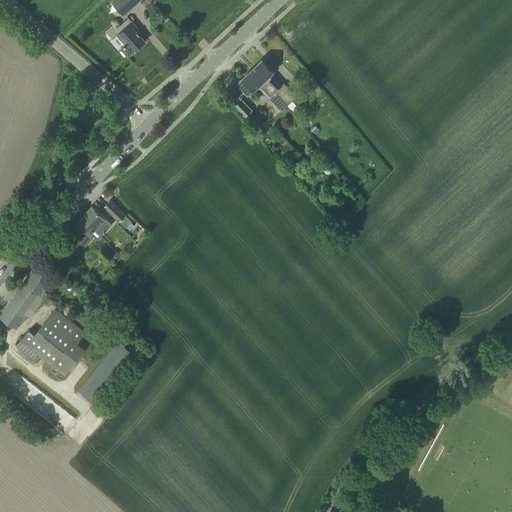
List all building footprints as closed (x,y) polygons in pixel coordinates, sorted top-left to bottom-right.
[(114,0),(112,2),(123,14),(139,0),(138,0),(114,0)] [(116,28),(113,24),(105,30),(112,39),(117,35),(125,43),(123,44),(124,46),(121,49),(127,56),(131,52),(132,52),(145,40),(135,29),(137,27),(129,17),(116,28)] [(252,68),(287,105),(298,116),(301,113),(296,108),(297,107),(291,101),(296,97),(283,83),(280,86),(270,75),(275,71),(269,65),(263,58),(252,68)] [(252,68),(242,77),(243,78),(236,84),(243,91),(248,96),(259,86),(270,98),(282,110),(287,105),(252,68)] [(245,117),(252,110),(241,98),(234,105),(245,117)] [(266,122),(257,112),(247,121),(257,131),(266,122)] [(110,200),(104,207),(119,222),(120,221),(125,227),(131,220),(126,215),(110,200)] [(99,212),(92,205),(75,222),(83,229),(89,235),(95,241),(105,231),(112,224),(99,212)] [(91,239),(77,227),(54,254),(65,263),(74,252),(78,254),(86,245),(91,239)] [(55,273),(46,266),(38,260),(0,314),(0,316),(16,328),(26,314),(30,317),(46,294),(42,292),(55,273)] [(39,328),(35,334),(29,329),(20,340),(21,341),(17,346),(33,359),(37,354),(64,375),(85,349),(77,343),(85,332),(55,308),(39,328)] [(96,405),(136,355),(118,340),(78,390),(96,405)]
